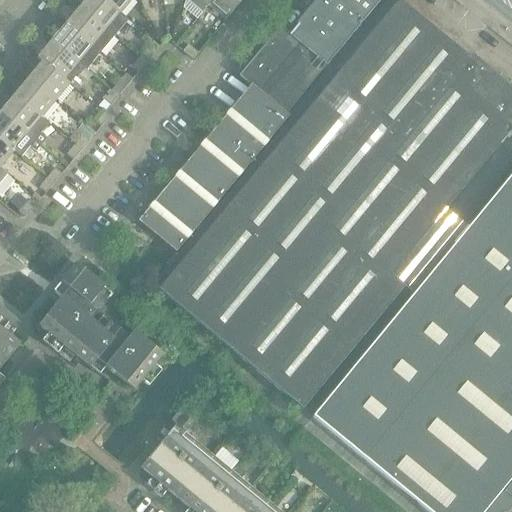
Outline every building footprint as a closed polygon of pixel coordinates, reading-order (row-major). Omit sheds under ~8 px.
[(129,21),(120,14),(103,0),(85,0),(79,8),(115,37),(129,21)] [(131,0),(103,0),(120,14),(131,0)] [(286,116),(381,0),(319,0),(289,36),(279,28),(238,77),(250,87),(139,222),(176,252),(287,117),(286,116)] [(389,0),(179,254),(153,286),(302,409),(403,287),(390,276),(445,209),(511,130),(511,89),(471,55),(468,59),(396,0),(389,0)] [(197,20),(209,6),(213,0),(185,0),(182,8),(197,20)] [(242,0),(213,0),(209,6),(226,20),(242,0)] [(79,8),(65,24),(101,54),(115,37),(79,8)] [(65,24),(51,41),(86,70),(87,71),(101,54),(65,24)] [(81,76),(86,70),(51,41),(37,59),(41,62),(42,62),(69,84),(78,74),(81,76)] [(192,61),(198,54),(188,46),(182,53),(192,61)] [(146,49),(139,58),(146,64),(154,55),(146,49)] [(139,58),(129,70),(137,76),(146,64),(139,58)] [(55,101),(69,84),(42,62),(41,62),(28,78),(55,101)] [(125,74),(112,91),(119,97),(133,80),(125,74)] [(42,118),(55,101),(28,78),(14,95),(42,118)] [(110,108),(119,97),(112,91),(103,102),(110,108)] [(50,124),(42,118),(14,95),(0,112),(42,146),(47,140),(41,135),(50,124)] [(36,153),(42,146),(0,112),(0,111),(0,139),(14,151),(22,158),(30,148),(36,153)] [(101,128),(109,118),(102,113),(94,122),(101,128)] [(82,124),(77,131),(89,141),(95,134),(82,124)] [(82,137),(75,145),(82,151),(89,142),(82,137)] [(0,167),(14,151),(0,139),(0,167)] [(73,162),(82,151),(75,145),(66,156),(73,162)] [(55,170),(48,179),(54,184),(61,176),(55,170)] [(511,174),(412,296),(312,417),(428,511),(507,511),(511,506),(511,174)] [(45,195),(54,184),(48,179),(39,189),(45,195)] [(25,219),(33,209),(26,204),(18,214),(25,219)] [(42,320),(38,326),(72,354),(82,362),(99,376),(105,368),(114,376),(132,390),(141,380),(153,365),(161,355),(133,332),(128,338),(102,317),(95,325),(90,321),(112,295),(75,264),(53,292),(61,298),(57,302),(42,320)] [(0,368),(19,345),(10,338),(0,329),(0,368)] [(161,442),(140,468),(159,484),(153,491),(161,498),(167,490),(189,508),(185,511),(271,511),(181,438),(192,425),(177,412),(167,425),(165,424),(154,437),(161,442)]
